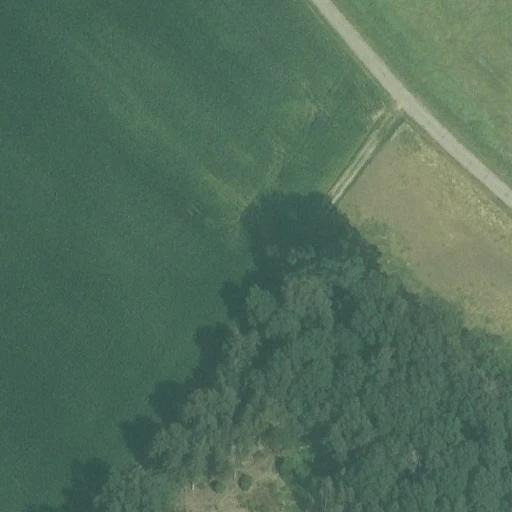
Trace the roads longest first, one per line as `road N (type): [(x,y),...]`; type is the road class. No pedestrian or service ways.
road 1 (track): [(146,470),(258,336),(277,279),(401,99)]
road 2 (unclassified): [(319,0),(412,113),(511,202)]
